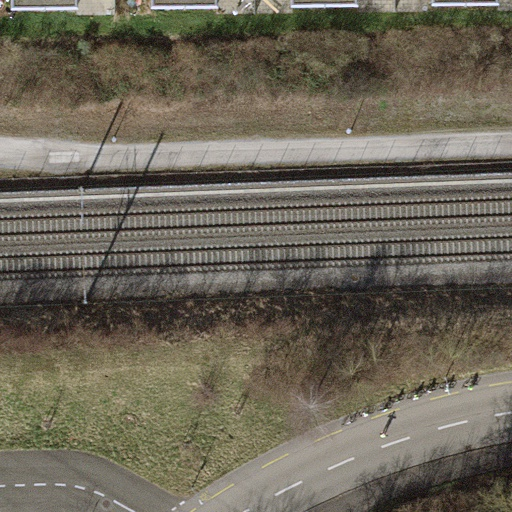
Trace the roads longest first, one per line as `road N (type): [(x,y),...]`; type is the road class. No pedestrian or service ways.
road 1 (residential): [(251,511),(342,465),(473,419),(511,416)]
road 2 (unclassified): [(121,511),(73,492),(0,494)]
